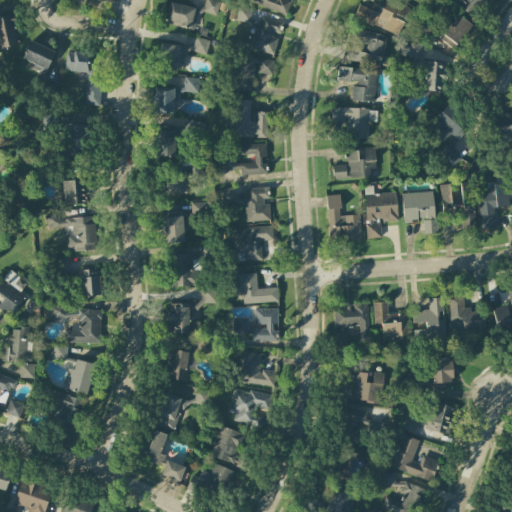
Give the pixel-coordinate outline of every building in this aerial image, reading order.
[(204,0),(203,13),(217,16),(219,1),(214,0),(204,0)] [(285,16),(291,2),(286,0),(252,0),(252,2),(285,16)] [(400,36),(410,8),(388,0),(376,0),(373,11),(358,5),(353,19),(400,36)] [(448,0),(474,18),(486,0),(448,0)] [(166,24),(197,28),(199,8),(168,4),(166,24)] [(249,50),(274,55),(278,36),(279,36),(282,24),(250,17),(251,11),(238,8),(235,23),(254,27),(249,50)] [(12,13),(0,16),(0,48),(0,49),(20,44),(12,13)] [(472,25),(457,15),(440,39),(455,49),(472,25)] [(387,37),(353,28),(344,59),(379,68),(387,37)] [(206,54),(209,40),(195,38),(193,48),(161,43),(157,68),(176,72),(179,57),(183,58),(185,51),(206,54)] [(46,70),(54,51),(29,41),(21,60),(46,70)] [(424,91),(445,91),(445,62),(422,62),(423,46),(411,45),(411,57),(415,57),(415,67),(424,67),(424,91)] [(95,86),(96,54),(65,52),(64,71),(86,73),(84,105),(99,106),(100,86),(95,86)] [(253,73),(272,75),(273,60),(238,57),(235,90),(251,92),(253,73)] [(336,80),(353,81),(352,101),(374,102),(376,70),(337,67),(336,80)] [(173,114),(174,102),(178,102),(178,93),(198,93),(199,78),(185,78),(184,88),(154,87),(153,113),(173,114)] [(265,138),(266,112),(257,112),(256,121),(249,121),(250,100),(233,100),(232,137),(265,138)] [(461,156),(450,148),(471,121),(448,103),(434,122),(444,130),(439,137),(444,142),(434,156),(451,169),(461,156)] [(367,139),(368,121),(376,122),(376,109),(331,108),(331,124),(346,124),(346,138),(367,139)] [(87,124),(63,125),(64,157),(88,156),(87,124)] [(156,157),(175,156),(174,130),(155,131),(156,157)] [(266,144),(235,145),(235,153),(220,154),(220,170),(240,169),(240,175),(267,174),(266,144)] [(375,169),(374,147),(361,148),(361,151),(347,152),(348,165),(332,166),(332,179),(370,178),(370,169),(375,169)] [(185,172),(162,173),(163,195),(186,194),(185,172)] [(63,181),(64,205),(84,204),(84,180),(63,181)] [(475,230),(473,182),(460,183),(460,197),(450,198),(450,184),(440,185),(442,215),(461,213),(462,231),(475,230)] [(480,230),(495,229),(494,207),(508,207),(507,184),(489,185),(489,194),(478,194),(480,230)] [(221,204),(234,201),(231,188),(218,190),(221,204)] [(246,222),(269,221),(269,201),(269,188),(245,188),(246,222)] [(401,193),(403,221),(423,220),(423,234),(436,233),(433,192),(401,193)] [(364,194),(365,239),(380,238),(380,222),(397,221),(396,193),(364,194)] [(328,240),(360,239),(359,215),(340,216),(339,195),(326,195),(328,240)] [(207,203),(191,202),(191,213),(207,214),(207,203)] [(96,250),(94,217),(59,219),(59,214),(45,215),(46,228),(72,227),(72,235),(67,235),(68,252),(96,250)] [(183,217),(164,217),(164,243),(183,243),(183,217)] [(235,228),(236,261),(261,260),(260,241),(273,240),(272,226),(235,228)] [(197,286),(196,268),(207,268),(206,245),(198,245),(199,254),(167,255),(167,287),(197,286)] [(99,269),(78,270),(79,296),(100,296),(99,269)] [(0,308),(11,315),(24,295),(20,293),(26,282),(8,271),(1,282),(0,282),(0,308)] [(277,288),(256,289),(256,274),(234,274),(234,292),(242,292),(243,303),(277,303),(277,288)] [(497,333),(511,330),(511,289),(507,291),(509,305),(493,308),(497,333)] [(211,304),(211,294),(202,293),(202,304),(211,304)] [(449,297),(451,335),(484,333),(484,310),(464,311),(463,297),(449,297)] [(442,298),(427,299),(428,310),(412,311),(412,323),(425,323),(425,330),(413,330),(413,340),(444,339),(442,298)] [(382,340),(408,339),(407,314),(387,314),(387,302),(372,303),(373,325),(381,325),(382,340)] [(189,333),(189,311),(196,311),(196,303),(168,303),(168,333),(189,333)] [(67,317),(63,304),(49,308),(53,321),(67,317)] [(368,327),(367,305),(333,306),(334,328),(368,327)] [(100,343),(100,309),(78,309),(78,323),(71,323),(71,331),(65,331),(64,343),(100,343)] [(254,309),(254,324),(264,324),(264,329),(248,329),(248,318),(232,318),(232,342),(278,341),(277,309),(254,309)] [(0,354),(0,361),(20,363),(19,377),(33,378),(34,364),(31,363),(32,352),(26,352),(28,329),(10,328),(9,347),(1,347),(0,354)] [(211,339),(198,338),(196,352),(169,349),(166,379),(188,381),(191,353),(210,355),(211,339)] [(94,364),(65,358),(67,348),(55,345),(51,358),(70,362),(64,388),(87,394),(94,364)] [(261,354),(240,352),(237,383),(273,387),(275,371),(259,370),(261,354)] [(446,388),(445,381),(451,381),(451,358),(429,358),(430,389),(446,388)] [(384,373),(373,372),(372,383),(365,382),(366,373),(352,372),(350,400),(382,403),(384,373)] [(0,405),(1,403),(5,404),(14,381),(0,374),(0,405)] [(251,426),(255,407),(269,410),(272,396),(233,388),(228,412),(234,414),(233,422),(251,426)] [(210,393),(196,389),(193,401),(163,393),(155,423),(175,428),(181,405),(205,411),(210,393)] [(81,399),(58,393),(50,424),(73,429),(81,399)] [(18,418),(23,405),(10,400),(5,413),(18,418)] [(450,434),(455,407),(433,404),(430,420),(406,416),(403,431),(415,433),(416,428),(450,434)] [(366,412),(346,407),(338,439),(358,445),(366,412)] [(208,455),(237,466),(248,436),(219,426),(208,455)] [(166,434),(147,428),(137,459),(163,467),(161,476),(180,481),(185,465),(159,457),(166,434)] [(438,461),(421,456),(419,464),(412,462),(418,440),(398,434),(388,468),(432,481),(438,461)] [(357,487),(366,457),(340,449),(331,479),(357,487)] [(201,470),(198,478),(192,476),(188,483),(224,498),(235,472),(213,463),(209,473),(201,470)] [(0,489),(5,490),(10,472),(0,469),(0,489)] [(394,486),(394,472),(382,472),(382,486),(394,486)] [(31,511),(43,511),(52,489),(22,479),(12,510),(7,508),(6,511),(19,511),(21,508),(31,511)] [(421,511),(427,490),(404,484),(399,501),(384,497),(380,510),(386,511),(421,511)] [(61,511),(89,511),(93,504),(67,495),(61,511)]
